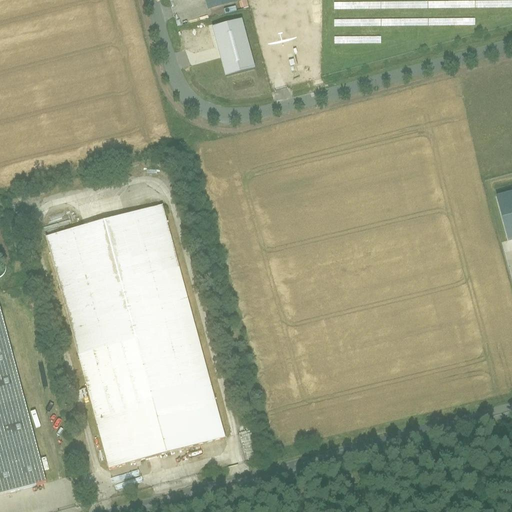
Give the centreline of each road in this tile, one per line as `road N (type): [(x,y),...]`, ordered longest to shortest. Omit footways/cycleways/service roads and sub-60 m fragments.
road 1 (unclassified): [(511,45),(235,118),(194,105),(181,89),(153,0)]
road 2 (unclassified): [(511,408),(136,511)]
